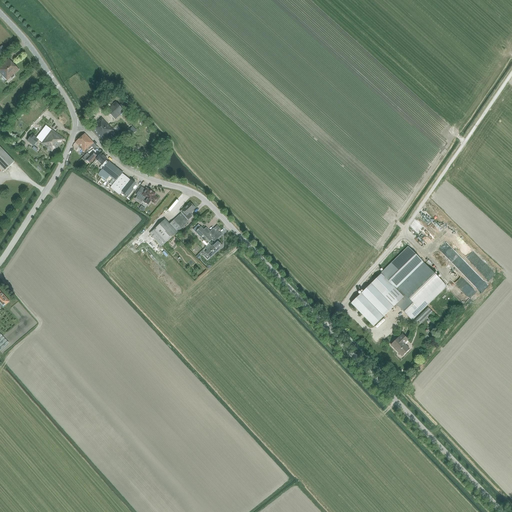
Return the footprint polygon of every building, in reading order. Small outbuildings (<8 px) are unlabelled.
[(11,78),(12,78),(14,76),(13,74),(18,69),(9,59),(0,67),(0,73),(7,81),(11,78)] [(115,120),(124,112),(116,102),(107,111),(115,120)] [(90,129),(103,143),(109,138),(107,136),(110,133),(109,133),(112,130),(101,118),(90,129)] [(63,139),(46,126),(37,138),(32,134),(27,141),(33,146),(38,140),(41,142),(40,144),(53,154),(62,143),(61,143),(63,139)] [(91,146),(94,144),(85,134),(76,143),(79,147),(79,148),(80,149),(81,149),(85,153),(92,147),(91,146)] [(0,165),(5,171),(14,162),(0,146),(0,165)] [(83,157),(83,158),(83,159),(84,161),(85,161),(86,160),(90,164),(97,156),(93,153),(90,156),(87,153),(83,157)] [(98,157),(96,159),(102,165),(99,168),(102,170),(108,163),(106,161),(107,160),(101,154),(98,157)] [(108,163),(102,170),(116,181),(122,174),(123,173),(109,162),(108,163)] [(116,181),(110,188),(119,195),(122,192),(131,181),(122,174),(116,181)] [(131,181),(122,192),(128,197),(133,190),(132,189),(136,184),(131,180),(131,181)] [(145,190),(144,189),(141,187),(136,196),(137,197),(143,201),(145,202),(144,203),(148,206),(151,202),(154,204),(158,199),(154,196),(155,195),(146,188),(145,190)] [(190,213),(195,208),(190,203),(182,210),(184,212),(182,214),(181,213),(169,224),(165,219),(149,233),(162,247),(189,221),(188,220),(193,216),(190,213)] [(201,227),(197,231),(201,235),(199,236),(204,241),(203,242),(207,246),(209,244),(208,243),(212,239),(214,242),(218,239),(214,235),(216,233),(213,229),(210,233),(209,232),(205,228),(203,230),(201,227)] [(475,259),(480,254),(466,239),(461,243),(475,259)] [(212,247),(209,244),(205,248),(208,251),(206,253),(210,258),(219,250),(218,249),(221,246),(217,242),(212,247)] [(409,247),(351,303),(373,326),(397,304),(412,320),(446,286),(409,247)] [(449,255),(464,268),(468,265),(466,263),(468,261),(455,249),(449,255)] [(483,256),(476,262),(489,277),(496,271),(483,256)] [(460,283),(467,288),(470,283),(463,278),(460,283)] [(0,302),(1,303),(3,306),(4,305),(5,306),(10,302),(0,290),(0,302)] [(0,350),(8,343),(0,334),(0,350)] [(409,340),(404,335),(403,334),(399,338),(398,337),(391,345),(397,351),(398,351),(403,355),(409,349),(405,344),(409,340)]
